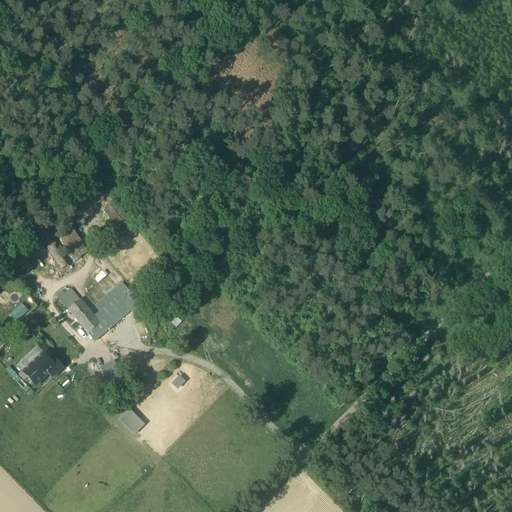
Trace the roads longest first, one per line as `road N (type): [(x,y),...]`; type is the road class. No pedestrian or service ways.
road 1 (unclassified): [(511,251),(247,511)]
road 2 (track): [(253,0),(0,250)]
